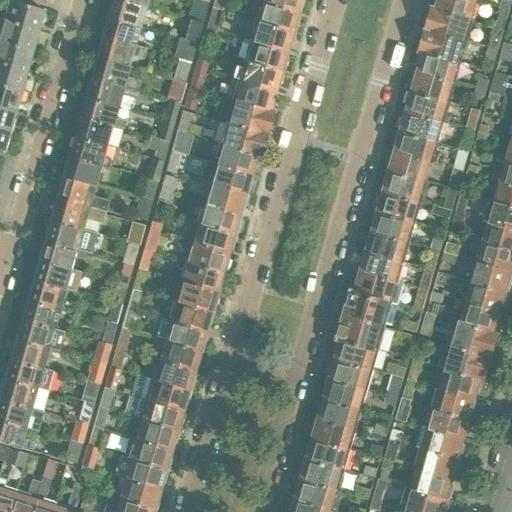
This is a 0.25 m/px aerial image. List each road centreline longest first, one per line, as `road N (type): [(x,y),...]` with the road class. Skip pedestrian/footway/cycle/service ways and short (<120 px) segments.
road 1 (residential): [(336,0),(185,511)]
road 2 (residential): [(260,511),(404,0)]
road 3 (residential): [(2,279),(79,2)]
